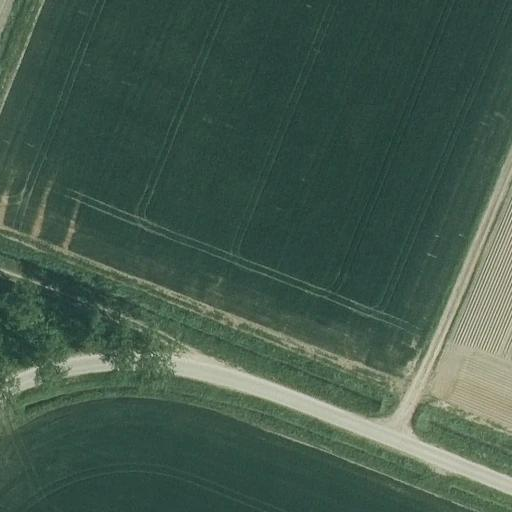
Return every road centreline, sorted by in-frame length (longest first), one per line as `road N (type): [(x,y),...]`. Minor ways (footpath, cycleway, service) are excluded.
road 1 (unclassified): [(511,488),(210,370),(99,362),(0,390)]
road 2 (track): [(210,370),(171,342),(0,274)]
